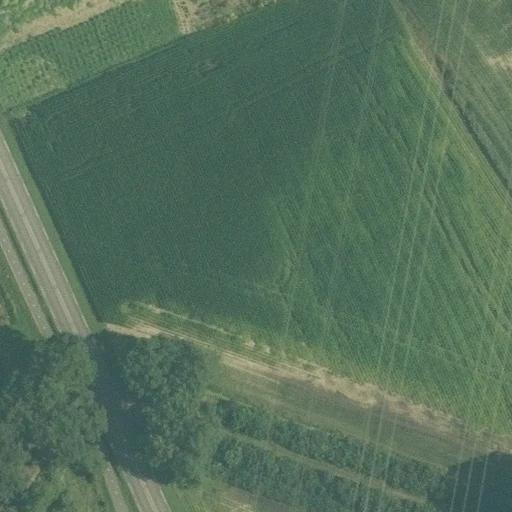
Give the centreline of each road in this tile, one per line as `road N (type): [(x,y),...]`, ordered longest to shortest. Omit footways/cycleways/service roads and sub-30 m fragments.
road 1 (track): [(104,402),(143,403),(458,511)]
road 2 (primary): [(104,402),(0,162)]
road 3 (track): [(9,511),(62,422),(83,412)]
road 4 (primary): [(154,511),(104,402)]
